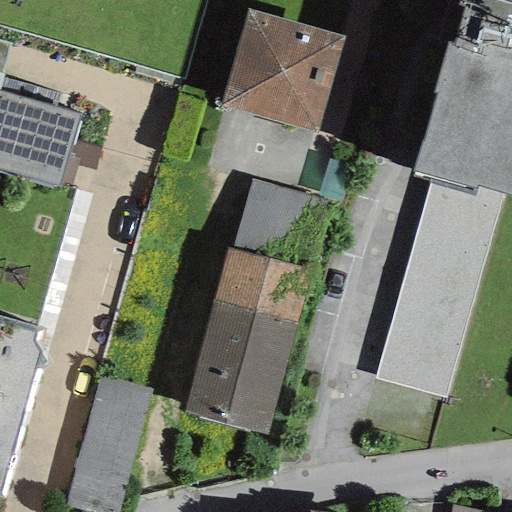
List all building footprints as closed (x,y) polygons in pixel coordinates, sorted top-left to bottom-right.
[(511,0),(456,0),(455,5),(464,7),(453,44),(446,42),(430,95),(434,96),(412,172),(431,178),(475,191),(477,185),(504,193),(511,195),(511,0)] [(343,39),(244,9),(216,104),(315,133),(343,39)] [(0,171),(58,188),(80,115),(0,91),(0,171)] [(448,400),(504,193),(477,185),(475,191),(431,178),(375,378),(448,400)] [(231,249),(305,268),(323,200),(248,181),(231,249)] [(267,435),(309,269),(305,268),(231,249),(224,247),(182,414),(267,435)] [(0,493),(33,369),(47,364),(33,341),(34,332),(43,330),(0,317),(0,493)] [(83,511),(118,511),(150,390),(98,376),(63,507),(83,511)]
